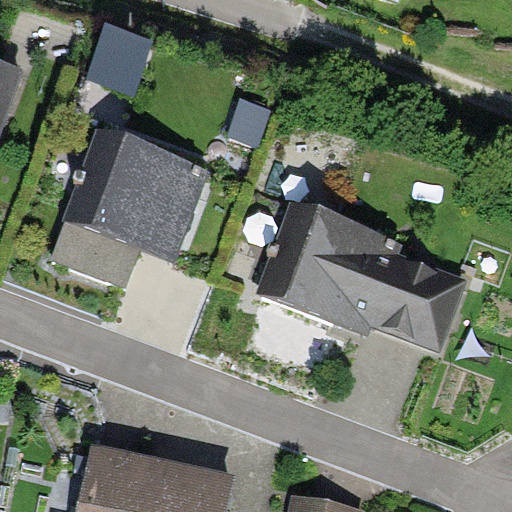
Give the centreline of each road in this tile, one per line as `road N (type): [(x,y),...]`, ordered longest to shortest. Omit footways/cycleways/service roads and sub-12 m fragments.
road 1 (residential): [(0,314),(511,509)]
road 2 (track): [(511,103),(301,26)]
